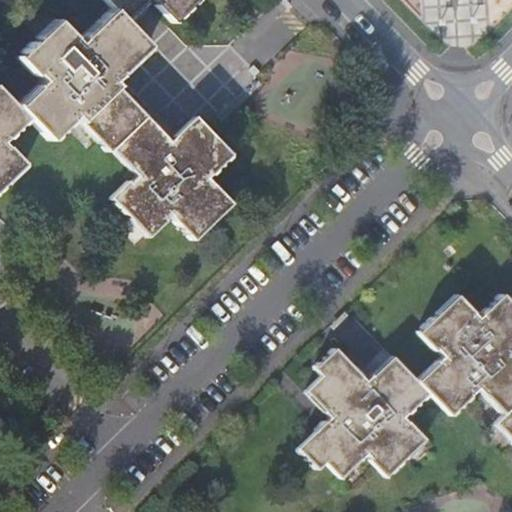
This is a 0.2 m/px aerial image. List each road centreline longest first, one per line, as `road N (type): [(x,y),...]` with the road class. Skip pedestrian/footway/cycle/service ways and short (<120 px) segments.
road 1 (residential): [(459,115),(54,511)]
road 2 (residential): [(459,115),(345,0)]
